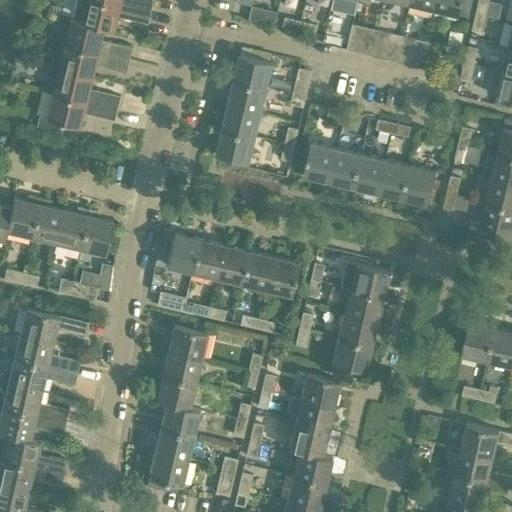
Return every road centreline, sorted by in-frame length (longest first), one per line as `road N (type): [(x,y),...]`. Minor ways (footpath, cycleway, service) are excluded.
road 1 (residential): [(98,511),(149,201)]
road 2 (residential): [(149,201),(197,0)]
road 3 (residential): [(149,201),(0,163)]
